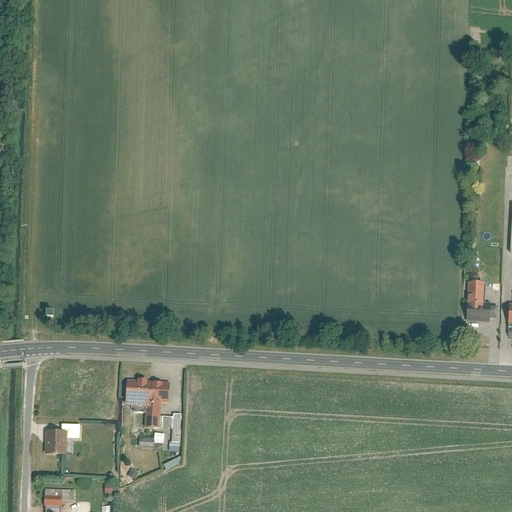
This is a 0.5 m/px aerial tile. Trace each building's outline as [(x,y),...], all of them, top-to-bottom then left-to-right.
[(482,282),(467,282),(464,320),(488,321),(489,303),(481,303),(482,282)] [(158,415),(159,401),(167,401),(168,382),(126,380),(125,403),(145,404),(144,426),(171,427),(170,442),(178,442),(180,413),(171,413),(171,416),(158,415)] [(64,454),(65,437),(78,437),(78,424),(61,423),(60,430),(44,429),(44,453),(64,454)] [(152,433),(152,437),(139,436),(138,447),(152,448),(152,442),(162,443),(162,433),(152,433)] [(168,469),(183,464),(182,459),(166,463),(168,469)] [(45,489),(45,495),(43,495),(42,504),(60,505),(60,500),(73,500),(73,489),(45,489)]
